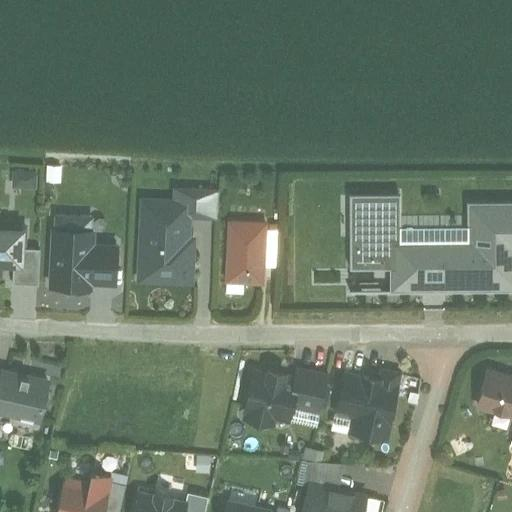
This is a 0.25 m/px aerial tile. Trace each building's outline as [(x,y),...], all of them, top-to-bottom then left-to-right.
[(16,166),(16,184),(40,184),(40,166),(16,166)] [(175,187),(175,197),(190,198),(189,216),(216,217),(218,190),(175,187)] [(511,204),(469,205),(469,228),(399,229),(399,195),(351,195),(351,271),(390,271),(390,292),(511,291),(511,204)] [(141,196),(137,279),(191,282),(194,234),(189,234),(189,216),(190,198),(175,197),(141,196)] [(265,220),(228,218),(226,281),(262,283),(263,266),(264,229),(265,220)] [(25,227),(0,226),(0,267),(13,267),(24,268),(25,249),(25,227)] [(96,229),(53,228),(52,288),(90,289),(90,283),(116,283),(117,244),(95,243),(96,229)] [(275,229),(264,229),(263,266),(274,266),(275,229)] [(39,249),(25,249),(24,268),(13,267),(13,283),(38,283),(39,249)] [(58,364),(9,354),(2,383),(0,392),(0,397),(0,398),(48,408),(48,407),(58,364)] [(273,361),(258,358),(249,404),(283,411),(284,403),(299,406),(301,394),(307,368),(297,366),(298,359),(275,354),(273,361)] [(367,362),(351,358),(341,398),(360,403),(357,417),(394,426),(408,372),(394,369),(396,365),(368,358),(367,362)] [(511,372),(488,365),(477,405),(511,414),(511,372)] [(326,399),(301,394),(299,406),(324,411),(326,399)] [(360,403),(341,398),(338,412),(357,417),(360,403)] [(61,410),(48,407),(48,408),(46,419),(58,422),(61,410)] [(324,436),(312,433),(308,445),(310,446),(321,446),(324,436)] [(330,438),(324,436),(321,446),(328,446),(330,438)] [(305,467),(311,469),(315,448),(309,448),(305,467)] [(316,466),(345,472),(350,449),(347,448),(315,448),(311,469),(316,470),(316,466)] [(284,471),(288,453),(283,452),(279,470),(284,471)] [(291,473),(296,453),(291,452),(286,472),(291,473)] [(120,458),(118,466),(133,470),(135,462),(120,458)] [(99,459),(96,470),(112,474),(115,466),(115,463),(99,459)] [(73,464),(61,507),(81,511),(109,511),(119,476),(112,474),(96,470),(73,464)] [(115,466),(112,474),(119,476),(131,479),(133,470),(118,466),(115,466)] [(345,472),(316,466),(316,470),(307,508),(325,511),(369,511),(377,479),(345,472)] [(197,511),(201,495),(157,485),(151,511),(197,511)] [(215,511),(219,498),(201,495),(197,511),(215,511)] [(279,511),(281,505),(239,498),(236,511),(279,511)]
